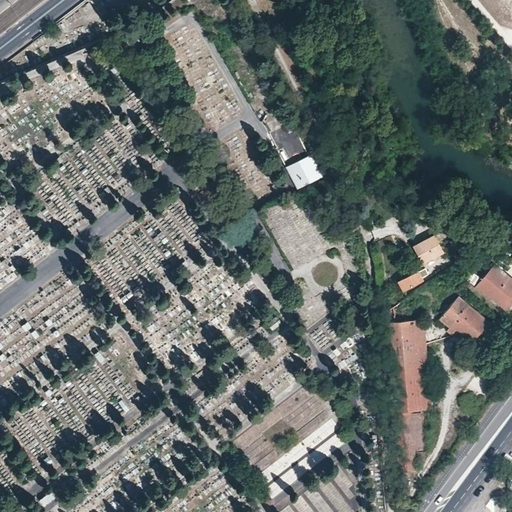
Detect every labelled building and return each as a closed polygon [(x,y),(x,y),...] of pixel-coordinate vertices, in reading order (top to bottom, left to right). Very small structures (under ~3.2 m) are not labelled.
[(303,188),(318,183),(310,163),(296,168),(303,188)] [(443,254),(433,235),(411,247),(422,266),(443,254)] [(511,298),(508,295),(511,289),(511,253),(507,250),(494,265),(493,264),(481,279),(472,271),(465,279),(488,298),(490,296),(504,309),(511,298)] [(427,275),(424,268),(418,272),(421,278),(427,275)] [(401,293),(423,281),(421,278),(418,272),(417,271),(396,283),(401,293)] [(492,324),(458,295),(439,318),(448,326),(446,329),(452,333),(456,329),(471,342),(481,329),(485,333),(492,324)] [(426,373),(422,318),(420,318),(403,319),(399,301),(385,310),(391,377),(426,373)] [(420,318),(410,301),(400,306),(403,319),(420,318)] [(429,407),(426,373),(391,377),(398,469),(415,468),(414,450),(427,449),(424,407),(429,407)]
